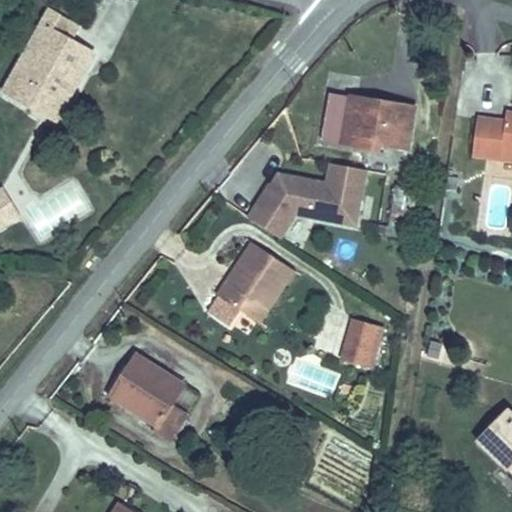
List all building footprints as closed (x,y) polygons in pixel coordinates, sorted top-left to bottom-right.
[(45,14),(4,94),(57,122),(92,57),(48,33),(56,20),(45,14)] [(327,101),(320,143),(405,156),(411,114),(327,101)] [(511,117),(509,117),(508,130),(476,129),(474,165),(506,166),(506,160),(511,159),(511,117)] [(353,233),(364,178),(329,172),(325,190),(277,179),(257,208),(255,207),(242,225),(275,245),(293,220),(353,233)] [(24,216),(45,241),(88,206),(67,181),(24,216)] [(0,232),(19,222),(1,190),(0,190),(0,232)] [(416,197),(393,194),(386,243),(403,246),(408,247),(416,197)] [(403,246),(386,243),(382,264),(400,267),(403,246)] [(233,336),(246,317),(263,327),(296,277),(261,256),(230,304),(225,301),(211,324),(233,336)] [(374,375),(386,333),(351,325),(340,368),(374,375)] [(300,357),(289,381),(329,400),(340,375),(300,357)] [(163,436),(159,443),(177,454),(193,428),(177,418),(190,396),(139,363),(125,384),(138,392),(125,413),(163,436)] [(475,445),(511,477),(511,421),(503,414),(475,445)]
